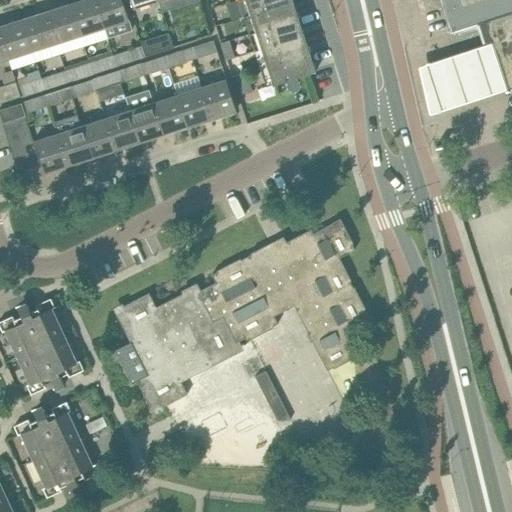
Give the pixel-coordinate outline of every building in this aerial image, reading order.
[(104,27),(95,0),(81,0),(70,4),(80,34),(104,27)] [(129,19),(122,0),(95,0),(104,27),(129,19)] [(293,0),(246,0),(251,14),(293,0)] [(299,17),(293,0),(251,14),(256,31),(299,17)] [(511,0),(440,0),(451,33),(477,25),(476,23),(511,11),(511,0)] [(80,34),(70,4),(46,11),(56,42),(80,34)] [(56,42),(46,11),(22,19),(32,50),(56,42)] [(511,11),(476,23),(477,25),(483,42),(491,40),(507,89),(511,87),(511,11)] [(304,34),(299,17),(256,31),(262,48),(295,37),(304,34)] [(32,50),(22,19),(0,26),(0,32),(8,58),(32,50)] [(0,32),(0,60),(8,58),(0,32)] [(304,34),(295,37),(262,48),(267,66),(310,51),(304,34)] [(145,56),(174,47),(170,36),(142,45),(145,56)] [(225,59),(235,56),(230,40),(220,43),(225,59)] [(483,42),(419,64),(430,114),(507,89),(491,40),(483,42)] [(193,59),(216,52),(212,41),(189,48),(193,59)] [(117,65),(145,56),(142,45),(113,55),(117,65)] [(169,67),(193,59),(189,48),(165,56),(169,67)] [(273,84),(306,73),(316,70),(310,51),(267,66),(273,84)] [(93,73),(117,65),(113,55),(89,62),(93,73)] [(145,75),(169,67),(165,56),(141,63),(145,75)] [(69,81),(93,73),(89,62),(65,70),(69,81)] [(121,82),(145,75),(141,63),(117,71),(121,82)] [(45,89),(69,81),(65,70),(42,78),(45,89)] [(97,90),(121,82),(117,71),(93,79),(97,90)] [(242,94),(252,91),(247,74),(237,77),(242,94)] [(20,96),(45,89),(42,78),(18,86),(20,96)] [(73,97),(97,90),(93,79),(69,87),(73,97)] [(236,110),(226,79),(202,87),(212,118),(236,110)] [(18,86),(16,81),(0,85),(0,102),(20,96),(18,86)] [(49,105),(73,97),(69,87),(45,95),(49,105)] [(212,118),(202,87),(178,95),(188,125),(212,118)] [(25,112),(49,105),(45,95),(21,102),(25,112)] [(188,125),(178,95),(154,102),(164,133),(188,125)] [(21,102),(17,104),(0,109),(0,115),(2,123),(26,115),(25,112),(21,102)] [(164,133),(154,102),(130,110),(140,141),(164,133)] [(140,141),(130,110),(106,118),(116,149),(140,141)] [(6,134),(29,126),(26,115),(2,123),(6,134)] [(116,149),(106,118),(82,126),(92,156),(116,149)] [(9,145),(33,137),(29,126),(6,134),(9,145)] [(92,156),(82,126),(58,133),(68,164),(92,156)] [(58,133),(34,141),(33,141),(35,149),(39,160),(43,172),(68,164),(58,133)] [(33,141),(34,141),(33,137),(9,145),(13,156),(35,149),(33,141)] [(39,160),(35,149),(13,156),(17,167),(39,160)] [(142,386),(155,412),(163,408),(162,407),(189,393),(179,374),(206,361),(208,364),(239,348),(231,332),(240,328),(246,340),(278,324),(274,317),(295,306),(328,369),(357,354),(343,328),(367,315),(338,258),(355,249),(340,220),(313,233),(311,229),(281,244),(286,254),(278,258),(270,244),(212,274),(216,282),(199,290),(196,284),(182,292),(183,293),(156,306),(149,293),(124,306),(123,304),(116,308),(129,334),(130,334),(134,341),(116,350),(132,382),(140,378),(143,385),(142,386)] [(0,321),(0,325),(3,331),(5,330),(30,383),(27,384),(31,393),(46,387),(42,378),(49,375),(52,380),(60,376),(58,371),(65,368),(69,376),(84,369),(79,360),(76,361),(52,308),(55,307),(51,298),(36,304),(40,313),(33,316),(30,311),(22,315),(24,320),(17,324),(13,315),(0,321)] [(265,371),(254,376),(272,410),(276,420),(291,419),(266,370),(265,371)] [(85,479),(100,473),(95,463),(92,465),(68,412),(71,410),(66,401),(52,408),(56,416),(48,420),(46,415),(38,419),(40,423),(32,427),(28,419),(14,425),(18,435),(21,433),(46,486),(43,487),(47,497),(62,490),(58,482),(65,478),(67,483),(76,479),(74,474),(81,471),(85,479)] [(311,435),(301,439),(305,452),(316,448),(311,435)] [(0,511),(13,511),(0,482),(0,476),(0,475),(0,511)]
